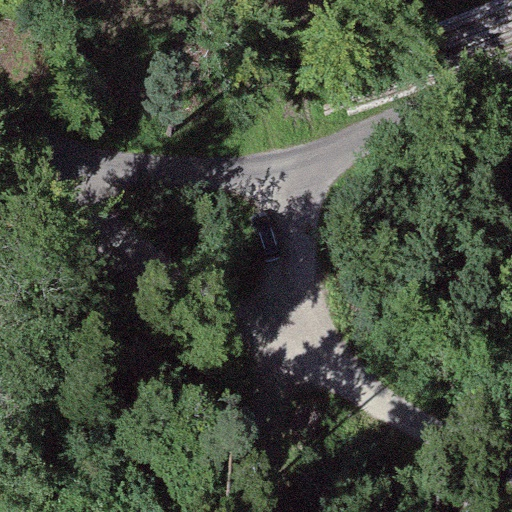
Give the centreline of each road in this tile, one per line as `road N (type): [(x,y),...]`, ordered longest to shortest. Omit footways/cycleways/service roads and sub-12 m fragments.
road 1 (track): [(511,459),(248,322),(69,151)]
road 2 (residential): [(511,78),(325,157),(193,174),(69,151),(0,114)]
road 3 (track): [(248,322),(325,157)]
